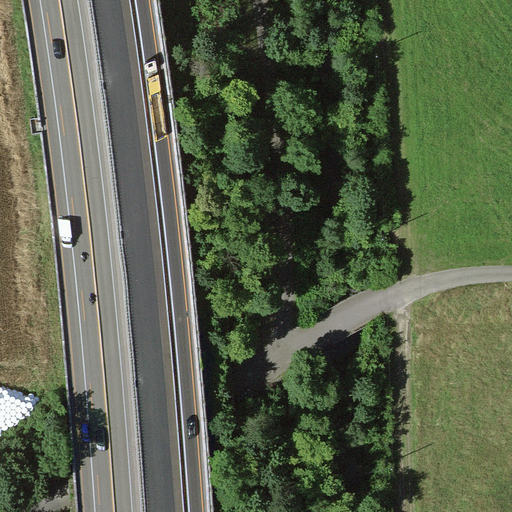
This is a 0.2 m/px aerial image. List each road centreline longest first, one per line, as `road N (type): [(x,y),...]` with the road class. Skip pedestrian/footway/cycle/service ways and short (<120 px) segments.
road 1 (residential): [(511,273),(453,277),(382,298),(215,394),(44,511)]
road 2 (motorway): [(58,0),(91,248),(113,511)]
road 3 (motorway): [(171,511),(116,0)]
road 4 (track): [(399,291),(408,511)]
